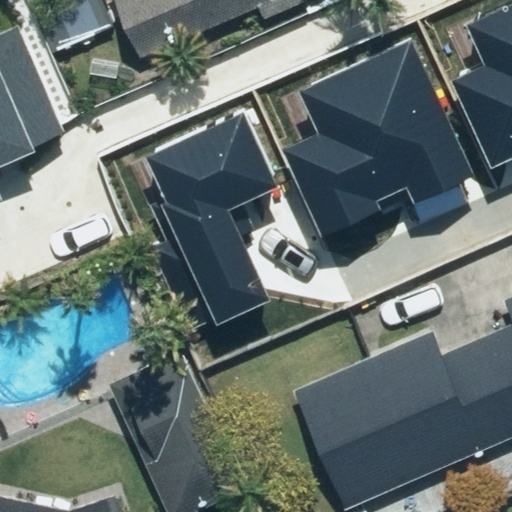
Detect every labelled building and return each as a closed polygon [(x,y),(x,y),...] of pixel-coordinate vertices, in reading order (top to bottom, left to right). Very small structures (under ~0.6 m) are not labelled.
[(258,0),(112,0),(135,52),(258,0)] [(455,82),(497,170),(511,160),(511,5),(470,25),(489,66),(455,82)] [(0,173),(12,169),(3,147),(72,118),(29,15),(3,26),(0,18),(0,173)] [(283,151),(322,239),(471,175),(410,34),(297,83),(320,136),(283,151)] [(149,253),(190,345),(272,308),(228,211),(276,190),(243,116),(142,162),(177,240),(149,253)] [(511,292),(505,296),(511,310),(511,325),(440,359),(425,328),(285,392),(338,506),(511,425),(511,292)] [(180,349),(106,384),(166,511),(188,511),(245,485),(180,349)] [(0,511),(115,511),(111,498),(73,508),(0,495),(0,511)]
